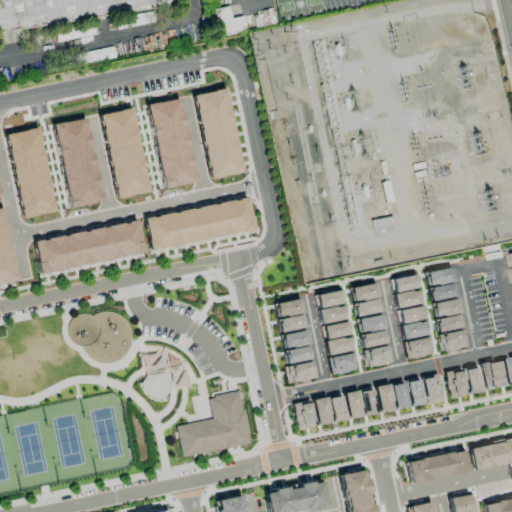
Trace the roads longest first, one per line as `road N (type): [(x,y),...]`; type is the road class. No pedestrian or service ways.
road 1 (residential): [(278,462),(240,261),(267,245),(272,226),(237,68),(212,58),(0,101)]
road 2 (residential): [(511,412),(32,511)]
road 3 (residential): [(511,349),(267,402)]
road 4 (residential): [(240,261),(0,306)]
road 5 (residential): [(511,338),(499,273),(491,266),(467,271),(462,279),(479,356)]
road 6 (residential): [(386,499),(435,489)]
